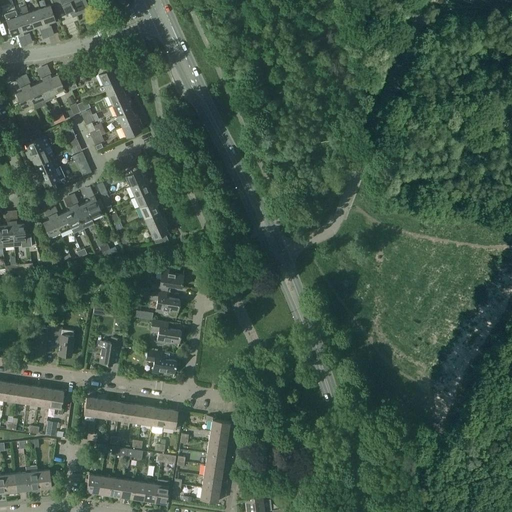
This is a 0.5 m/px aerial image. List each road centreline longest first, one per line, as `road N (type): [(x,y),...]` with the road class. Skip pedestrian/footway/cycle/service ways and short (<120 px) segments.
road 1 (residential): [(277,255),(335,225),(425,0)]
road 2 (primary): [(364,511),(318,356),(277,255)]
road 3 (primary): [(277,255),(159,12)]
road 4 (residential): [(186,390),(0,362)]
road 5 (unclassified): [(0,57),(75,47),(159,12)]
